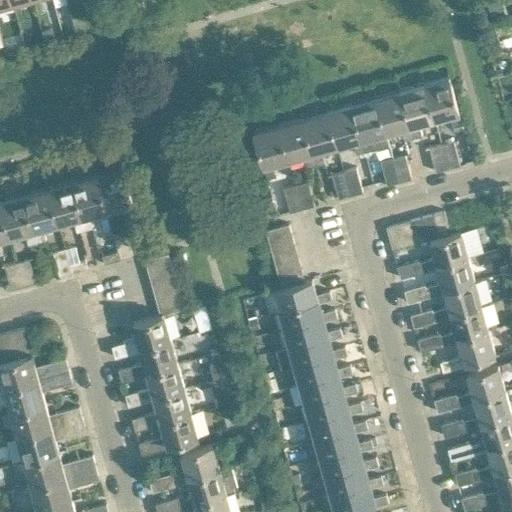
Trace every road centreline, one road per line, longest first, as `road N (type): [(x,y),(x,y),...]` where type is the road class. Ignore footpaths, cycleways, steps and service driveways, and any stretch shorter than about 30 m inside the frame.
road 1 (residential): [(434,511),(361,216),(511,169)]
road 2 (residential): [(125,511),(64,302),(42,293),(0,306)]
